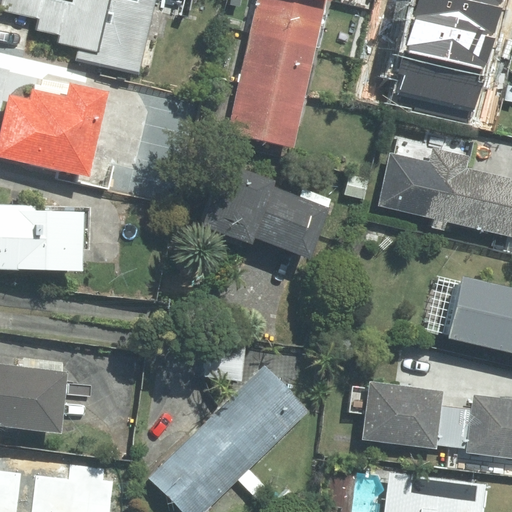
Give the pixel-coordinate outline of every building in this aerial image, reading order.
[(151,0),(1,0),(0,5),(0,12),(35,20),(33,27),(58,33),(56,40),(78,45),(75,57),(135,70),(151,0)] [(326,0),(258,0),(228,132),(292,146),(326,0)] [(502,53),(511,8),(511,0),(380,0),(375,23),(502,53)] [(29,92),(6,87),(0,115),(0,155),(87,172),(104,87),(46,76),(44,82),(31,80),(29,92)] [(386,149),(374,202),(431,215),(428,225),(445,229),(447,220),(511,233),(511,175),(469,166),(474,143),(427,132),(424,143),(398,137),(395,151),(386,149)] [(271,176),(219,158),(196,224),(249,243),(251,236),(307,256),(329,194),(299,183),(295,194),(268,185),(271,176)] [(82,206),(0,202),(0,264),(79,268),(82,206)] [(511,284),(459,273),(446,335),(511,348),(511,284)] [(242,335),(208,331),(203,375),(237,380),(242,335)] [(0,423),(59,428),(64,367),(59,366),(59,360),(21,357),(21,365),(0,362),(0,423)] [(307,413),(263,360),(146,476),(181,511),(204,511),(238,479),(257,499),(267,489),(249,471),(307,413)] [(444,387),(368,377),(360,436),(436,446),(437,442),(466,445),(465,451),(511,457),(511,394),(470,389),(467,409),(441,406),(444,387)] [(30,511),(42,483),(0,466),(0,511),(30,511)] [(481,511),(485,484),(381,472),(377,501),(365,500),(363,511),(318,506),(317,511),(481,511)]
